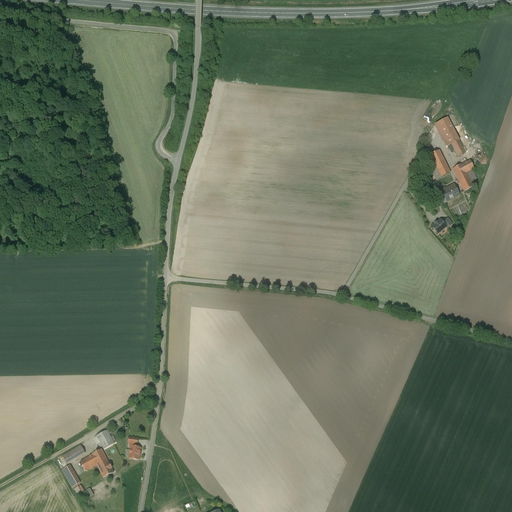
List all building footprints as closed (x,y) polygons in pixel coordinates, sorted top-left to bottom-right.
[(448,119),(435,125),(446,147),(451,145),(458,157),(460,156),(462,155),(466,153),(448,119)] [(439,151),(426,158),(431,169),(445,162),(439,151)] [(470,161),(453,170),(461,187),(464,192),(474,187),(471,183),(466,174),(474,169),(470,161)] [(445,162),(431,169),(437,180),(451,173),(445,162)] [(442,190),(438,192),(444,204),(449,201),(449,200),(459,195),(454,185),(443,191),(442,190)] [(443,223),(446,227),(446,228),(447,229),(452,225),(448,219),(443,223)] [(432,228),(438,235),(446,228),(446,227),(443,223),(440,221),(438,223),(437,222),(434,225),(435,225),(432,228)] [(107,430),(97,436),(104,449),(114,444),(107,430)] [(141,435),(129,433),(128,440),(133,440),(130,454),(141,456),(143,444),(139,443),(141,435)] [(85,455),(81,447),(63,457),(67,465),(85,455)] [(114,473),(102,450),(81,462),(87,473),(98,467),(104,479),(114,473)] [(82,483),(71,465),(63,471),(74,488),(82,483)]
